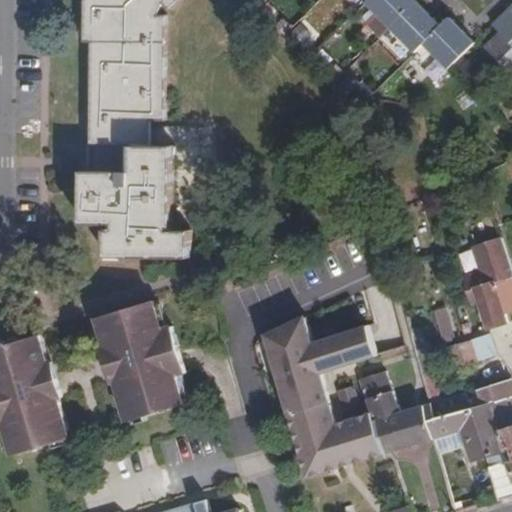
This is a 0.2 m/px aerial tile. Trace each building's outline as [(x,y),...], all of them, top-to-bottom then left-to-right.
[(85,0),(85,43),(93,43),(92,147),(132,148),(132,171),(84,171),(84,225),(117,225),(117,231),(108,231),(108,258),(192,259),(191,231),(175,230),(176,129),(152,129),(152,122),(167,121),(168,15),(160,14),(164,4),(171,9),(180,0),(85,0)] [(370,0),(366,6),(415,54),(424,46),(449,70),(475,43),(451,19),(442,26),(416,0),(370,0)] [(500,34),(486,47),(511,73),(511,6),(493,26),(500,34)] [(480,85),(489,76),(471,59),(462,67),(480,85)] [(496,84),(489,76),(480,85),(487,92),(496,84)] [(365,288),(371,288),(397,276),(383,220),(351,235),(365,288)] [(478,301),(487,329),(510,322),(508,313),(511,311),(511,271),(498,234),(471,242),(480,271),(462,276),(467,296),(475,293),(478,301)] [(470,304),(478,301),(475,293),(467,296),(470,304)] [(155,300),(139,305),(143,317),(159,311),(157,306),(155,300)] [(164,330),(170,327),(163,304),(157,306),(159,311),(164,330)] [(139,305),(109,314),(126,375),(118,378),(119,381),(128,414),(132,413),(141,410),(144,416),(148,413),(186,402),(184,397),(178,375),(164,330),(159,311),(143,317),(139,305)] [(434,314),(436,323),(445,321),(443,312),(434,314)] [(109,314),(100,317),(108,345),(113,361),(108,364),(114,382),(119,381),(118,378),(126,375),(109,314)] [(370,328),(315,344),(305,319),(265,336),(307,478),(389,454),(375,413),(332,427),(326,410),(333,408),(322,374),(379,358),(370,328)] [(436,323),(442,344),(450,341),(445,321),(436,323)] [(186,372),(181,356),(170,327),(164,330),(178,375),(184,373),(186,372)] [(41,334),(32,337),(50,398),(59,395),(60,398),(65,396),(59,378),(54,378),(50,362),(41,334)] [(453,370),(498,354),(491,335),(446,349),(453,370)] [(32,337),(0,346),(0,405),(6,425),(13,449),(14,453),(52,442),(58,441),(56,435),(66,433),(70,431),(60,398),(59,395),(50,398),(32,337)] [(413,338),(417,352),(424,349),(420,337),(413,338)] [(113,361),(108,345),(103,347),(108,364),(113,361)] [(417,352),(418,356),(418,358),(425,356),(424,349),(417,352)] [(425,356),(418,358),(424,379),(431,376),(425,356)] [(54,378),(59,378),(54,361),(50,362),(54,378)] [(389,454),(436,440),(430,420),(425,404),(399,411),(386,371),(363,380),(375,413),(389,454)] [(190,396),(184,373),(178,375),(184,397),(190,396)] [(424,379),(428,403),(439,400),(431,376),(424,379)] [(496,403),(511,398),(511,380),(478,389),(481,397),(467,401),(465,393),(458,395),(439,400),(428,403),(425,404),(430,420),(496,403)] [(504,429),(511,426),(511,398),(496,403),(504,429)] [(499,430),(504,429),(496,403),(430,420),(436,440),(461,432),(472,461),(506,452),(499,430)] [(141,410),(132,413),(135,423),(149,418),(148,413),(144,416),(141,410)] [(6,425),(1,426),(8,450),(13,449),(6,425)] [(511,471),(511,426),(504,429),(499,430),(506,452),(509,462),(511,471)] [(69,442),(66,433),(56,435),(58,441),(52,442),(53,447),(69,442)] [(500,499),(511,495),(511,471),(509,462),(491,470),(500,499)] [(197,502),(164,511),(240,511),(240,509),(229,511),(211,511),(208,499),(197,502)]
